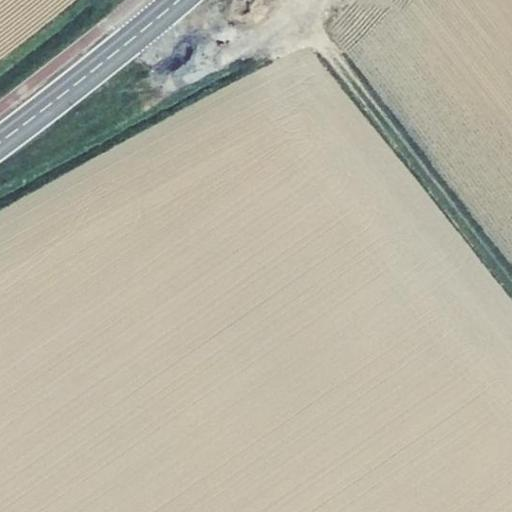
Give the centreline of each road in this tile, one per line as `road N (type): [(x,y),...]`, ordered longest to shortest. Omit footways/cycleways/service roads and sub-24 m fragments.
road 1 (unknown): [(115,53),(208,85),(321,0)]
road 2 (secondary): [(0,142),(179,0)]
